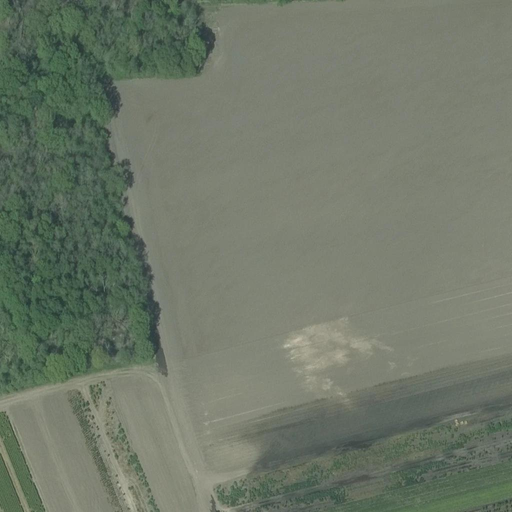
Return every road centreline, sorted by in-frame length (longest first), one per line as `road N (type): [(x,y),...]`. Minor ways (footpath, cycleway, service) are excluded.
road 1 (track): [(226,511),(511,439)]
road 2 (track): [(130,366),(151,369),(162,388),(208,511)]
road 3 (track): [(0,402),(130,366)]
